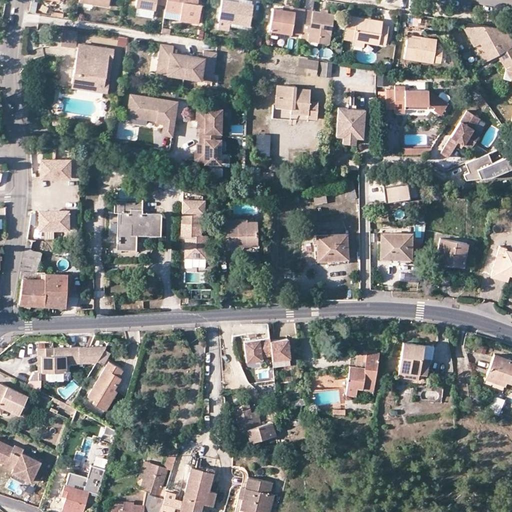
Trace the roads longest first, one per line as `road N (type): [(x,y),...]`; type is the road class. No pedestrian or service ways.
road 1 (tertiary): [(0,326),(386,309),(462,317),(511,334)]
road 2 (residential): [(0,315),(21,195),(10,53)]
road 3 (unknown): [(216,316),(213,486)]
